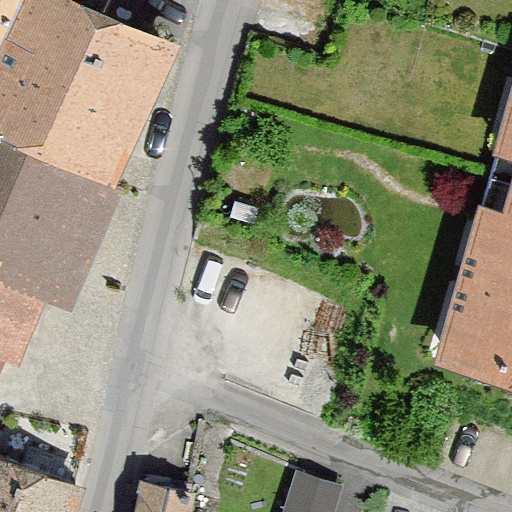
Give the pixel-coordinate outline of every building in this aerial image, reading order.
[(186,50),(65,0),(39,0),(0,81),(0,135),(123,192),(186,50)] [(0,0),(0,81),(39,0),(0,0)] [(511,115),(446,346),(511,365),(511,115)] [(0,135),(0,274),(52,298),(77,309),(123,192),(0,135)] [(0,354),(22,365),(52,298),(0,274),(0,354)] [(0,511),(66,511),(77,481),(1,454),(0,454),(0,511)] [(335,511),(346,479),(298,464),(282,511),(335,511)] [(189,511),(195,490),(143,477),(135,511),(189,511)]
